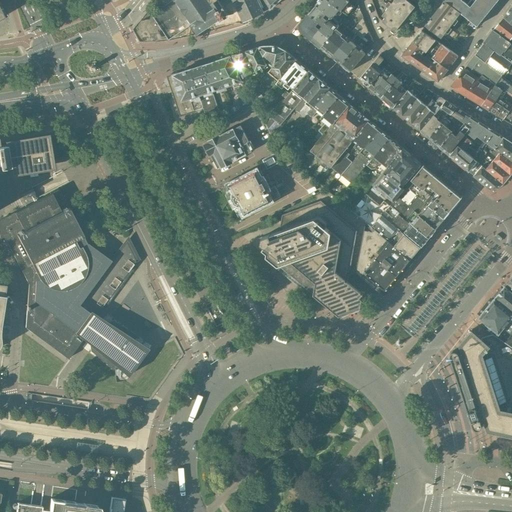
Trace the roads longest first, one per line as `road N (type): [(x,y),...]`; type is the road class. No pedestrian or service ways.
road 1 (secondary): [(70,91),(216,382)]
road 2 (secondary): [(278,352),(239,299),(126,75)]
road 3 (residential): [(273,22),(490,207)]
road 4 (residential): [(490,207),(470,216),(342,361)]
road 5 (residential): [(392,403),(511,250)]
road 6 (residential): [(185,429),(0,401)]
road 7 (residential): [(0,458),(181,485)]
road 8 (residential): [(126,75),(273,22)]
